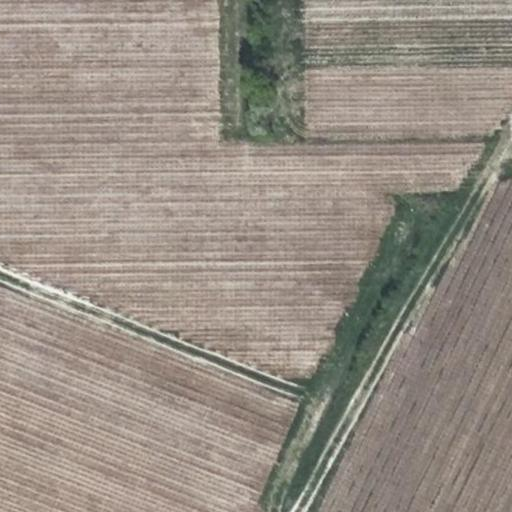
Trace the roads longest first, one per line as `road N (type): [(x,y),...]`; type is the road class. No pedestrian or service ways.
road 1 (track): [(0,269),(300,393),(261,493),(268,511)]
road 2 (track): [(293,511),(438,247),(511,158)]
